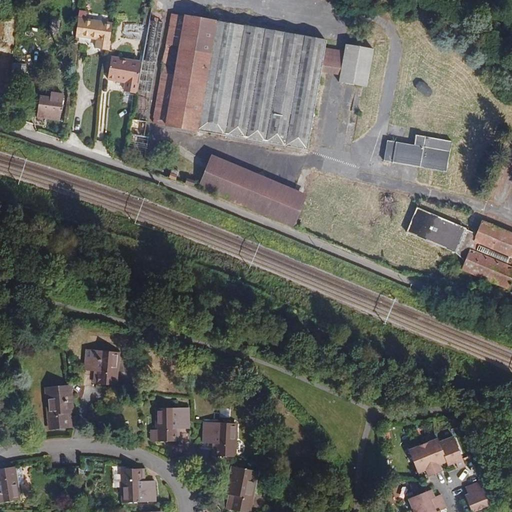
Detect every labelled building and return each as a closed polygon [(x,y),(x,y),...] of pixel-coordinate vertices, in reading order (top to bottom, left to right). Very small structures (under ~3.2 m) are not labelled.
[(165,12),(151,9),(150,20),(163,22),(165,12)] [(153,123),(173,126),(192,130),(307,150),(321,73),(340,76),(339,82),(367,87),(374,49),(346,44),(342,63),(323,60),(326,41),(173,14),(153,123)] [(60,20),(51,19),(49,31),(58,32),(60,20)] [(108,50),(112,24),(79,19),(76,36),(96,39),(95,48),(108,50)] [(163,22),(150,20),(138,89),(151,91),(163,22)] [(9,50),(0,48),(0,70),(6,71),(9,50)] [(141,62),(111,57),(108,79),(126,82),(124,91),(136,93),(141,62)] [(26,64),(13,62),(10,83),(23,85),(26,64)] [(151,91),(138,89),(133,118),(146,121),(151,91)] [(50,98),(39,96),(36,117),(59,120),(63,94),(51,93),(50,98)] [(133,118),(126,158),(144,162),(148,137),(145,136),(147,121),(146,121),(133,118)] [(192,130),(173,126),(171,137),(191,141),(192,130)] [(452,141),(416,135),(414,145),(387,140),(384,161),(447,172),(452,141)] [(293,227),(293,226),(306,195),(213,156),(199,188),(293,227)] [(168,178),(176,181),(179,171),(171,168),(168,178)] [(185,183),(193,186),(195,181),(187,178),(185,183)] [(467,228),(417,207),(406,232),(456,253),(467,258),(462,270),(509,289),(511,282),(511,234),(482,222),(476,236),(466,232),(467,228)] [(98,371),(97,384),(115,385),(118,352),(86,350),(85,370),(95,371),(98,371)] [(73,428),(71,413),(74,413),(71,385),(46,388),(50,430),(69,428),(73,428)] [(177,441),(177,432),(189,431),(189,428),(189,409),(156,410),(156,430),(150,430),(150,442),(177,441)] [(203,443),(213,444),(213,456),(216,456),(235,457),(236,424),(204,423),(203,443)] [(465,466),(453,436),(439,442),(437,438),(408,450),(418,474),(425,470),(428,477),(443,471),(440,465),(446,462),(448,466),(455,463),(458,469),(465,466)] [(0,502),(19,500),(17,485),(14,467),(0,469),(0,502)] [(22,467),(14,468),(17,485),(24,484),(22,467)] [(227,494),(224,509),(230,511),(239,511),(248,511),(256,471),(232,467),(227,494)] [(155,481),(145,481),(145,469),(141,469),(123,469),(124,503),(156,501),(155,481)] [(472,511),(489,506),(481,481),(465,487),(468,494),(465,495),(471,511),(472,511)] [(441,511),(441,510),(447,508),(441,495),(435,497),(432,489),(408,499),(413,511),(441,511)]
